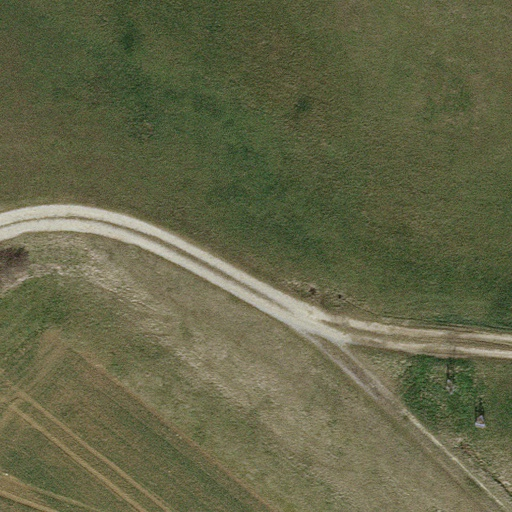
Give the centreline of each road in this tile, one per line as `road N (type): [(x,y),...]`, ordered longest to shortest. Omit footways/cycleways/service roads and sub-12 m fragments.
road 1 (track): [(0,242),(45,217),(141,229),(334,338),(510,511)]
road 2 (track): [(334,338),(511,360)]
